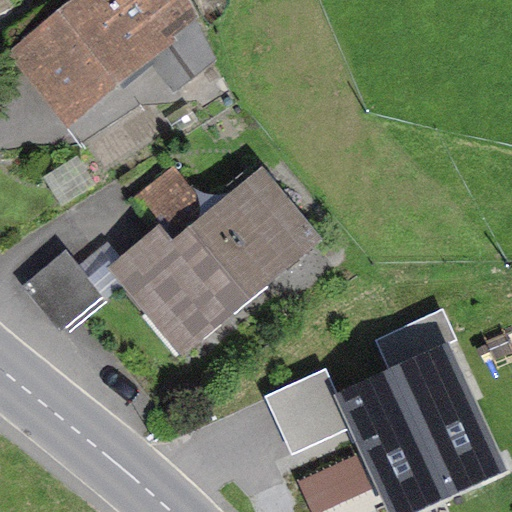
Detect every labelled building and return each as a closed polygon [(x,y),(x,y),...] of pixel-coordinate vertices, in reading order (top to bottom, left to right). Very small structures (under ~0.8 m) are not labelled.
[(140,48),(175,93),(215,61),(185,0),(78,0),(24,43),(71,103),(140,48)] [(234,313),(225,302),(261,273),(207,205),(175,166),(137,197),(153,217),(171,203),(196,234),(180,247),(165,228),(124,261),(193,346),(234,313)] [(207,205),(261,273),(270,283),(319,244),(255,166),(207,205)] [(34,274),(61,308),(93,282),(66,248),(34,274)] [(342,407),(390,511),(424,511),(500,477),(445,359),(342,407)]
